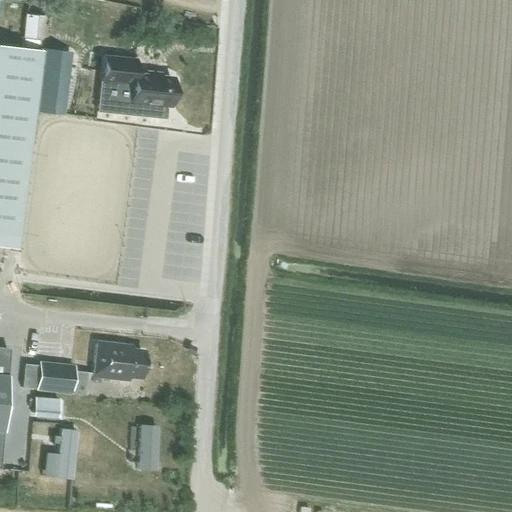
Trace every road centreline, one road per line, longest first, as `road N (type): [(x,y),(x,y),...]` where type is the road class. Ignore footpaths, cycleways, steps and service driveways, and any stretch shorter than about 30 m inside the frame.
road 1 (unclassified): [(196,511),(235,0)]
road 2 (unknown): [(0,295),(6,304),(55,316),(210,329)]
